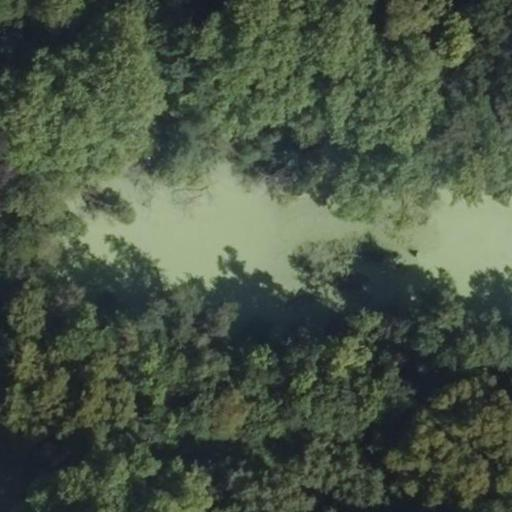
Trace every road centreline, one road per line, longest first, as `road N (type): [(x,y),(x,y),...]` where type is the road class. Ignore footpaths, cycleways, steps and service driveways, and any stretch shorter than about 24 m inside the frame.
road 1 (track): [(0,505),(72,495),(127,469),(194,460),(250,465),(387,445),(466,427),(511,404)]
road 2 (track): [(511,442),(287,420),(0,351)]
road 3 (track): [(160,511),(47,368)]
